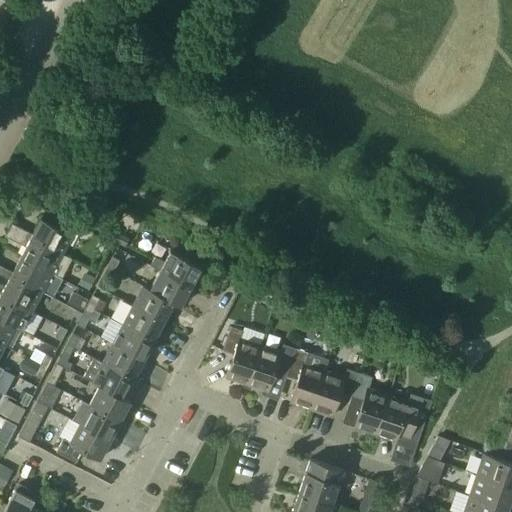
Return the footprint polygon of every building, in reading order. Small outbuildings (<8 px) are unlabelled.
[(41,218),(32,234),(30,238),(61,254),(77,225),(56,214),(51,223),(41,218)] [(8,230),(19,236),(22,229),(12,223),(8,230)] [(30,238),(29,241),(19,236),(8,230),(4,237),(25,248),(20,257),(56,275),(61,265),(57,263),(57,262),(61,254),(30,238)] [(114,241),(119,243),(125,246),(129,239),(118,233),(114,241)] [(200,267),(199,267),(204,258),(188,249),(183,258),(169,251),(164,261),(154,256),(149,266),(159,271),(190,287),(200,267)] [(20,257),(12,272),(10,276),(41,292),(51,297),(61,278),(56,275),(20,257)] [(107,267),(114,271),(119,261),(112,257),(107,267)] [(108,282),(114,271),(107,267),(101,278),(108,282)] [(78,284),(87,289),(94,275),(85,270),(78,284)] [(180,306),(190,287),(159,271),(149,289),(149,290),(173,302),(180,306)] [(251,274),(244,287),(270,300),(277,286),(251,274)] [(0,295),(31,311),(41,292),(10,276),(8,279),(0,295)] [(142,286),(132,305),(163,321),(173,302),(149,290),(149,289),(142,286)] [(0,295),(0,319),(14,327),(21,330),(31,311),(0,295)] [(86,305),(94,309),(99,299),(92,295),(86,305)] [(284,312),(286,304),(277,301),(274,308),(284,312)] [(94,309),(86,305),(82,313),(81,316),(94,323),(100,313),(94,309)] [(132,305),(122,324),(153,340),(163,321),(132,305)] [(308,316),(319,319),(322,309),(311,306),(308,316)] [(0,343),(4,346),(14,327),(0,319),(0,343)] [(122,324),(112,343),(143,359),(153,340),(122,324)] [(222,349),(234,353),(226,376),(247,384),(260,345),(240,338),(243,330),(231,325),(222,349)] [(62,341),(67,330),(60,326),(54,336),(54,337),(62,341)] [(66,344),(74,348),(79,337),(72,333),(66,344)] [(133,379),(143,359),(112,343),(102,362),(133,379)] [(276,368),(288,371),(295,347),(283,343),(280,352),(260,345),(247,384),(268,391),(276,368)] [(68,358),(74,348),(66,344),(61,354),(68,358)] [(393,356),(399,359),(403,348),(396,346),(393,356)] [(295,347),(288,371),(299,375),(290,401),(311,408),(324,370),(328,358),(295,347)] [(400,360),(415,367),(420,357),(404,350),(400,360)] [(46,354),(40,364),(47,368),(53,358),(46,354)] [(38,365),(25,357),(19,368),(33,376),(38,365)] [(81,377),(99,385),(123,397),(133,379),(102,362),(91,357),(81,377)] [(59,359),(56,364),(68,370),(71,365),(59,359)] [(47,368),(40,364),(34,375),(42,379),(47,368)] [(340,392),(351,396),(359,372),(347,368),(344,376),(324,370),(311,408),(332,415),(340,392)] [(52,372),(46,382),(54,386),(59,375),(52,372)] [(359,372),(351,396),(362,400),(354,426),(375,433),(388,394),(368,388),(372,376),(359,372)] [(60,389),(54,386),(46,382),(36,401),(47,407),(50,409),(60,389)] [(99,385),(89,404),(120,420),(130,401),(123,397),(99,385)] [(27,406),(33,396),(25,392),(20,402),(27,406)] [(388,394),(375,433),(396,440),(407,444),(411,432),(423,397),(411,393),(408,401),(388,394)] [(29,443),(47,407),(36,401),(18,437),(29,443)] [(19,421),(26,408),(13,402),(6,414),(19,421)] [(89,404),(79,423),(110,440),(120,420),(89,404)] [(0,440),(7,444),(12,434),(17,425),(5,419),(0,429),(0,440)] [(100,459),(110,440),(79,423),(69,443),(61,439),(56,447),(77,458),(81,449),(100,459)] [(439,460),(444,450),(432,445),(426,455),(439,460)] [(476,473),(511,485),(511,462),(483,452),(476,473)] [(437,483),(444,462),(439,460),(426,455),(416,475),(437,483)] [(331,504),(340,478),(343,469),(310,458),(298,493),(331,504)] [(0,465),(0,485),(2,487),(10,471),(0,465)] [(511,485),(476,473),(469,494),(508,507),(511,495),(511,494),(511,485)] [(415,476),(408,495),(421,500),(428,481),(415,476)] [(374,511),(384,483),(370,478),(358,511),(374,511)] [(2,511),(27,511),(30,506),(34,499),(25,494),(27,490),(18,485),(15,489),(2,511)] [(328,511),(331,504),(298,493),(291,511),(328,511)] [(469,494),(463,511),(505,511),(508,507),(469,494)] [(409,511),(413,511),(418,500),(406,496),(402,509),(409,511)]
